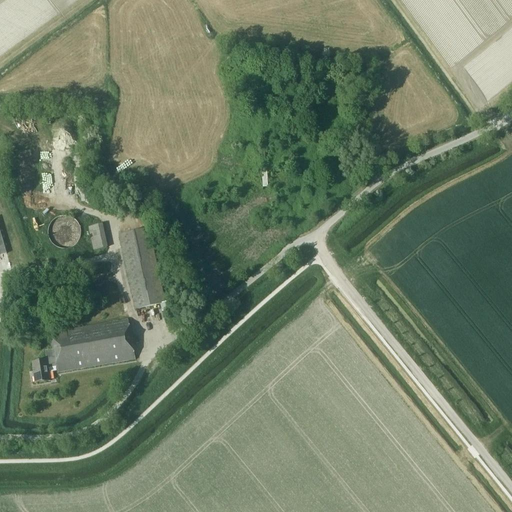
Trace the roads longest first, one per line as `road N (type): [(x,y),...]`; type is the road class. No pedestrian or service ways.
road 1 (track): [(318,251),(511,487)]
road 2 (unclassified): [(318,251),(316,234),(378,177),(511,110)]
road 3 (track): [(161,343),(114,409),(89,428),(0,437)]
